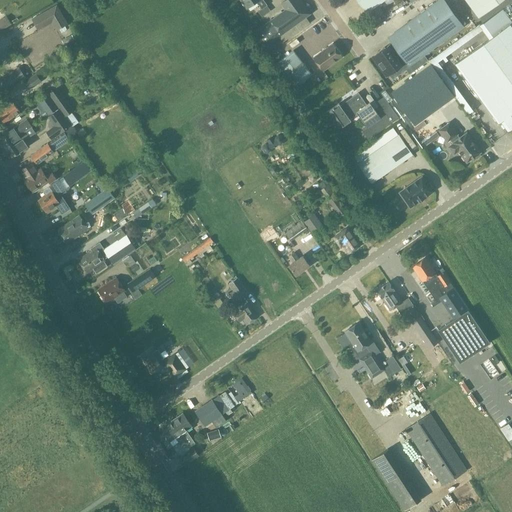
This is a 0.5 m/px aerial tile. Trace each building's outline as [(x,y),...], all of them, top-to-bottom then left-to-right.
[(258,0),(241,0),(247,8),(258,0)] [(286,10),(266,24),(256,31),(267,46),(280,36),(284,42),(308,24),(304,19),(311,14),(300,0),(285,0),(281,3),(286,10)] [(357,0),(367,13),(385,0),(357,0)] [(380,54),(374,58),(378,64),(379,65),(378,66),(381,71),(382,70),(385,74),(387,76),(398,68),(401,73),(406,68),(410,74),(429,61),(424,54),(463,26),(444,0),(441,0),(389,38),(392,42),(393,43),(396,48),(390,52),(388,48),(385,50),(385,49),(380,53),(380,54)] [(511,0),(466,0),(482,22),(501,9),(511,0)] [(68,26),(57,7),(33,21),(39,32),(53,25),(57,33),(68,26)] [(489,39),(455,64),(498,124),(501,122),(508,132),(511,129),(511,23),(501,9),(482,22),(479,25),(489,39)] [(0,29),(11,23),(6,16),(0,20),(0,29)] [(278,47),(283,44),(279,39),(274,42),(278,47)] [(342,57),(333,44),(313,58),(323,71),(342,57)] [(293,51),(277,63),(295,87),(311,75),(293,51)] [(430,64),(391,92),(414,125),(454,96),(430,64)] [(8,74),(0,79),(0,91),(2,95),(16,86),(8,74)] [(28,91),(42,82),(37,74),(23,84),(28,91)] [(73,112),(74,111),(58,88),(49,94),(65,118),(66,117),(73,127),(74,126),(76,130),(81,127),(78,123),(79,122),(73,112)] [(339,104),(327,112),(339,129),(351,121),(350,119),(357,113),(367,128),(381,119),(370,103),(366,105),(358,94),(343,105),(344,106),(341,107),(339,104)] [(58,109),(48,95),(39,102),(45,111),(42,114),(45,118),(48,115),(49,116),(58,109)] [(0,117),(4,123),(20,112),(11,100),(0,107),(0,117)] [(389,105),(383,110),(392,123),(399,118),(389,105)] [(59,110),(50,116),(57,125),(48,132),(53,139),(71,126),(59,110)] [(10,131),(4,135),(0,137),(0,142),(4,148),(20,138),(19,136),(25,132),(31,128),(32,127),(27,120),(13,129),(15,131),(11,134),(10,131)] [(458,151),(467,162),(473,158),(474,160),(480,156),(478,154),(480,152),(467,133),(459,139),(456,135),(457,134),(449,123),(439,131),(447,141),(451,139),(453,143),(453,144),(449,147),(454,154),(458,151)] [(73,128),(66,132),(70,138),(74,135),(76,138),(86,132),(84,129),(76,133),(73,128)] [(25,132),(19,136),(20,138),(4,148),(10,158),(16,154),(17,155),(23,151),(22,150),(27,147),(23,140),(29,136),(25,132)] [(53,141),(57,145),(64,139),(60,135),(53,141)] [(264,153),(268,154),(271,152),(272,149),(278,145),(280,146),(283,144),(284,140),(282,136),(278,135),(274,138),(274,140),(272,137),(266,141),(268,144),(266,144),(262,146),(261,150),(264,153)] [(399,135),(358,164),(372,184),(413,155),(399,135)] [(31,156),(37,165),(54,152),(48,144),(31,156)] [(69,179),(72,183),(81,176),(90,169),(87,166),(85,162),(75,168),(66,175),(69,179)] [(51,172),(46,176),(41,169),(38,170),(33,163),(21,171),(25,179),(24,179),(33,192),(49,182),(50,184),(56,179),(51,172)] [(134,169),(125,175),(129,180),(138,174),(134,169)] [(313,173),(308,177),(312,183),(318,179),(313,173)] [(401,195),(410,208),(419,202),(424,199),(423,198),(432,192),(422,177),(410,185),(412,187),(401,195)] [(66,192),(58,180),(49,186),(53,192),(52,192),(39,201),(46,212),(53,208),(57,205),(63,214),(70,209),(61,195),(66,192)] [(108,188),(90,201),(98,211),(115,198),(108,188)] [(347,213),(335,196),(328,201),(340,218),(338,219),(340,222),(343,219),(341,217),(347,213)] [(139,209),(143,214),(152,208),(148,202),(139,209)] [(121,208),(114,212),(117,218),(124,214),(121,208)] [(322,224),(315,215),(304,222),(311,232),(322,224)] [(67,244),(89,229),(80,216),(58,230),(67,244)] [(118,220),(111,224),(114,229),(121,224),(118,220)] [(287,232),(285,234),(291,242),(308,229),(302,221),(301,222),(287,232)] [(347,255),(362,245),(349,226),(333,238),(340,248),(342,247),(347,255)] [(210,238),(207,234),(200,239),(203,243),(210,238)] [(121,246),(107,255),(113,264),(135,249),(125,235),(117,241),(121,246)] [(203,243),(182,258),(187,266),(192,263),(191,261),(194,259),(193,257),(206,248),(207,249),(210,247),(209,246),(212,243),(214,246),(216,244),(214,242),(213,243),(210,238),(203,243)] [(92,250),(78,260),(87,274),(94,269),(96,273),(107,265),(105,262),(105,261),(100,253),(104,250),(105,250),(100,243),(91,249),(92,250)] [(294,247),(283,255),(290,265),(289,266),(295,276),(309,266),(302,257),(301,258),(294,247)] [(423,281),(436,301),(440,298),(454,319),(438,330),(460,362),(490,342),(443,272),(437,276),(435,273),(425,258),(413,267),(423,281)] [(127,269),(130,275),(140,271),(137,264),(127,269)] [(150,268),(127,284),(130,288),(128,289),(136,299),(142,295),(139,289),(156,277),(150,268)] [(107,284),(98,290),(103,297),(107,304),(111,302),(114,299),(116,301),(117,303),(122,300),(126,297),(125,295),(124,293),(124,292),(126,292),(121,285),(116,278),(107,284)] [(236,279),(229,284),(241,300),(249,294),(238,278),(236,279)] [(389,283),(376,291),(390,311),(396,307),(403,318),(406,316),(429,349),(438,343),(413,305),(408,298),(402,303),(389,283)] [(249,303),(236,312),(233,314),(239,322),(242,320),(246,326),(259,317),(249,303)] [(345,333),(337,338),(343,348),(348,344),(354,353),(357,351),(358,351),(362,357),(359,359),(371,378),(384,369),(375,355),(380,352),(372,341),(371,342),(358,323),(345,332),(345,333)] [(152,349),(139,358),(150,375),(163,366),(160,361),(164,359),(158,349),(154,352),(152,349)] [(176,353),(188,370),(194,366),(185,354),(181,349),(176,353)] [(165,362),(175,377),(176,377),(177,379),(187,373),(176,355),(165,362)] [(494,355),(489,359),(494,365),(499,362),(494,355)] [(401,369),(393,356),(386,360),(394,373),(401,369)] [(233,397),(237,402),(251,393),(242,378),(233,384),(232,385),(238,394),(233,397)] [(226,421),(222,414),(213,400),(195,411),(205,426),(212,422),(216,427),(226,421)] [(183,414),(172,421),(188,445),(190,447),(195,444),(186,430),(192,427),(183,414)] [(430,414),(406,429),(443,486),(467,470),(430,414)] [(188,445),(172,421),(161,428),(170,441),(175,438),(183,448),(188,445)] [(501,429),(509,440),(511,437),(511,422),(501,429)] [(221,437),(219,430),(208,433),(210,440),(221,437)] [(403,434),(397,437),(409,458),(414,455),(403,434)] [(194,448),(181,457),(186,465),(199,456),(194,448)] [(421,500),(388,450),(372,460),(405,510),(421,500)] [(179,457),(174,461),(179,468),(184,465),(179,457)]
